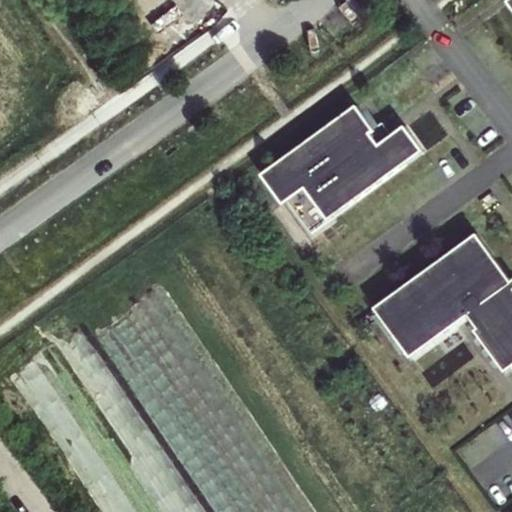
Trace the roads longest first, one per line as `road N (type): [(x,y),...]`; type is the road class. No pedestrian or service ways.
road 1 (residential): [(320,0),(0,240)]
road 2 (unclassified): [(415,0),(511,128)]
